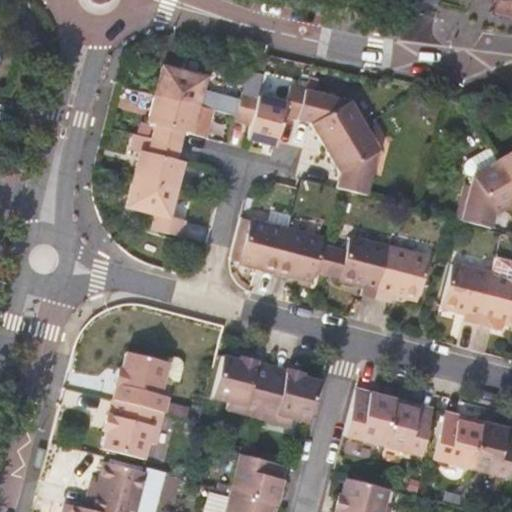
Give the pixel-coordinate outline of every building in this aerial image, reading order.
[(161,68),(153,96),(211,111),(233,117),(232,121),(247,126),(255,95),(260,75),(247,72),(243,92),(240,92),(238,101),(200,92),(204,79),(161,68)] [(247,126),(244,137),(272,145),(272,141),(279,116),(294,120),(302,90),(288,86),(284,103),(255,95),(247,126)] [(302,90),(294,120),(308,124),(322,149),(361,125),(348,102),(302,90)] [(211,111),(153,96),(146,124),(152,126),(149,138),(179,146),(183,133),(203,138),(204,138),(211,111)] [(377,152),(361,125),(322,149),(337,175),(334,188),(346,191),(366,196),(377,152)] [(139,152),(132,179),(175,191),(182,162),(176,160),(179,146),(149,138),(134,135),(131,150),(139,152)] [(469,176),(496,162),(487,147),(460,162),(457,168),(461,175),(469,176)] [(511,153),(496,162),(511,189),(511,153)] [(469,176),(457,220),(488,228),(492,212),(511,200),(511,189),(496,162),(469,176)] [(175,191),(132,179),(125,206),(154,213),(151,228),(180,235),(184,221),(168,217),(175,191)] [(238,217),(227,260),(273,272),(285,229),(238,217)] [(322,238),(285,229),(273,272),(310,281),(312,274),(320,244),(322,238)] [(359,294),(374,298),(387,248),(347,237),(343,250),(335,279),(361,286),(359,294)] [(331,247),(320,244),(312,274),(323,276),(331,247)] [(343,250),(331,247),(323,276),(335,279),(343,250)] [(387,248),(374,298),(388,302),(391,292),(415,298),(425,258),(387,248)] [(511,262),(493,258),(489,274),(511,280),(511,262)] [(476,324),(489,274),(449,264),(438,305),(462,312),(460,320),(476,324)] [(511,280),(489,274),(476,324),(489,328),(498,330),(500,321),(511,323),(511,280)] [(114,385),(110,399),(162,411),(164,403),(169,382),(162,381),(167,362),(125,352),(120,370),(116,369),(112,385),(114,385)] [(226,407),(259,416),(272,365),(258,361),(259,358),(240,353),(239,357),(223,352),(211,397),(228,401),(226,407)] [(168,360),(167,362),(162,381),(169,382),(178,384),(183,365),(182,362),(181,359),(178,357),(176,356),(174,356),(172,356),(169,358),(168,360)] [(283,367),(272,365),(259,416),(288,423),(290,417),(308,421),(318,379),(301,374),(302,370),(283,365),(283,367)] [(383,396),(355,388),(342,436),(382,446),(393,404),(382,401),(383,396)] [(394,398),(383,396),(382,401),(393,404),(394,398)] [(393,404),(382,446),(420,455),(432,407),(417,403),(415,409),(403,406),(405,400),(394,398),(393,404)] [(162,411),(110,399),(107,413),(104,412),(99,431),(104,433),(100,449),(142,459),(146,442),(154,444),(162,411)] [(417,403),(405,400),(403,406),(415,409),(417,403)] [(172,405),(164,403),(162,411),(170,413),(172,405)] [(187,408),(172,405),(170,413),(185,417),(187,408)] [(480,427),(482,421),(468,418),(466,423),(455,420),(456,415),(444,412),(432,458),(470,468),(480,427)] [(468,418),(456,415),(455,420),(466,423),(468,418)] [(492,424),(482,421),(480,427),(491,430),(492,424)] [(491,430),(480,427),(470,468),(509,478),(511,465),(511,429),(492,424),(491,430)] [(239,455),(229,493),(268,503),(274,504),(277,494),(272,492),(275,479),(281,480),(284,466),(248,457),(239,455)] [(86,494),(82,509),(92,511),(134,511),(144,473),(102,462),(97,483),(94,483),(91,495),(86,494)] [(174,501),(181,474),(168,471),(161,497),(174,501)] [(372,485),(344,478),(340,494),(336,493),(332,510),(335,511),(334,511),(389,511),(391,505),(384,503),(388,489),(372,485)] [(272,492),(277,494),(281,480),(275,479),(272,492)] [(265,511),(268,503),(229,493),(224,511),(265,511)] [(265,511),(272,511),(274,504),(268,503),(265,511)]
